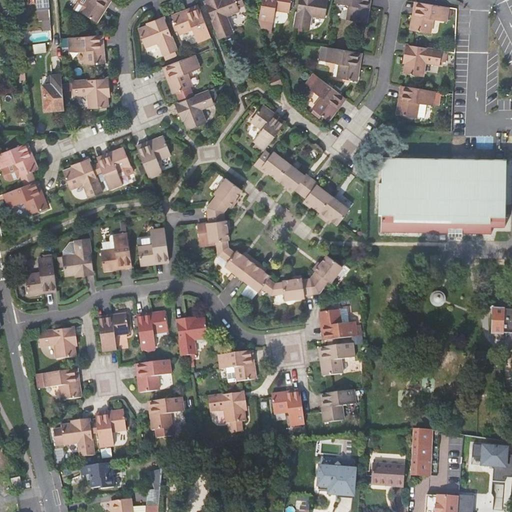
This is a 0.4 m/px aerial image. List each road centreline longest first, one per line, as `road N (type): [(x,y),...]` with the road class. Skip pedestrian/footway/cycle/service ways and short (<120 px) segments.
road 1 (residential): [(0,287),(50,511)]
road 2 (residential): [(61,152),(139,121),(125,27),(134,7),(148,0)]
